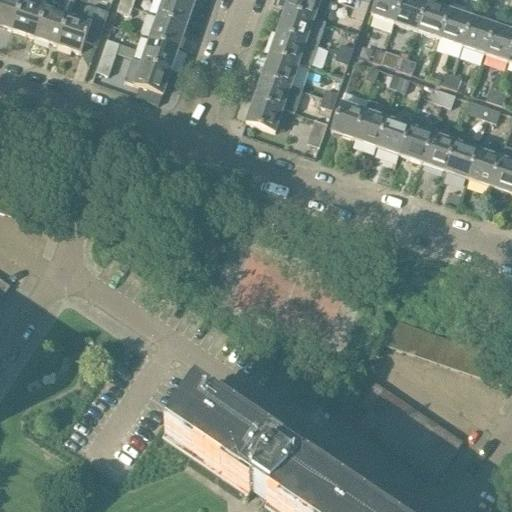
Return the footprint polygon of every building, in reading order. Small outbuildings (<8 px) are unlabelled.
[(0,0),(0,29),(13,34),(23,4),(11,0),(0,0)] [(132,11),(135,3),(126,0),(121,0),(119,7),(132,11)] [(186,30),(194,7),(172,0),(164,0),(157,20),(186,30)] [(314,24),(322,1),(319,0),(289,0),(285,13),(314,24)] [(394,27),(403,0),(377,0),(371,20),(394,27)] [(417,35),(427,6),(409,0),(403,0),(394,27),(417,35)] [(366,16),(369,7),(356,3),(353,12),(366,16)] [(35,42),(46,12),(23,4),(13,34),(35,42)] [(439,43),(450,14),(427,6),(417,35),(439,43)] [(129,19),(132,11),(119,7),(116,15),(129,19)] [(96,51),(108,16),(90,10),(89,10),(88,10),(87,10),(86,11),(85,12),(81,24),(68,20),(58,50),(81,58),(85,47),(96,51)] [(58,50),(68,20),(46,12),(35,42),(58,50)] [(363,23),(366,16),(353,12),(351,19),(363,23)] [(318,50),(325,28),(314,24),(285,13),(277,36),(318,50)] [(462,51),(472,22),(450,14),(439,43),(462,51)] [(178,53),(186,30),(157,20),(149,43),(178,53)] [(485,59),(495,30),(472,22),(462,51),(485,59)] [(508,67),(511,54),(511,35),(495,30),(485,59),(508,67)] [(310,73),(318,50),(277,36),(269,59),(298,69),(310,73)] [(170,76),(178,53),(149,43),(141,66),(170,76)] [(116,57),(119,48),(106,44),(103,53),(116,57)] [(350,62),(353,53),(341,48),(338,57),(350,62)] [(380,67),(384,55),(376,52),(372,65),(380,67)] [(108,80),(113,66),(125,70),(128,61),(116,57),(103,53),(96,75),(108,80)] [(348,69),(350,62),(338,57),(335,65),(348,69)] [(291,92),(298,69),(269,59),(261,82),(291,92)] [(403,75),(407,63),(399,60),(394,72),(403,75)] [(411,78),(415,66),(407,63),(403,75),(411,78)] [(162,99),(170,76),(141,66),(133,89),(162,99)] [(374,86),(378,75),(369,72),(365,83),(374,86)] [(448,91),(452,78),(444,75),(440,88),(448,91)] [(456,94),(461,81),(452,78),(448,91),(456,94)] [(396,94),(400,82),(392,79),(388,91),(396,94)] [(283,114),(291,92),(261,82),(254,104),(283,114)] [(404,97),(408,85),(400,82),(396,94),(404,97)] [(488,94),(485,104),(494,107),(498,94),(490,91),(488,94)] [(335,107),(338,98),(325,94),(322,103),(335,107)] [(502,110),(506,97),(498,94),(494,107),(502,110)] [(441,110),(446,98),(437,95),(433,107),(441,110)] [(354,144),(364,115),(367,104),(344,96),(331,136),(354,144)] [(450,112),(454,101),(446,98),(441,110),(450,112)] [(332,114),(335,107),(322,103),(319,110),(332,114)] [(275,137),(283,114),(254,104),(246,127),(275,137)] [(376,152),(386,123),(372,118),(376,107),(367,104),(364,115),(354,144),(376,152)] [(487,125),(491,114),(483,111),(479,122),(487,125)] [(495,128),(499,116),(491,114),(487,125),(495,128)] [(422,167),(432,138),(417,133),(421,122),(413,120),(409,130),(399,159),(422,167)] [(399,159),(409,130),(386,123),(376,152),(399,159)] [(312,133),(307,148),(318,152),(326,129),(314,125),(312,133)] [(445,175),(455,146),(432,138),(422,167),(445,175)] [(467,183),(477,154),(455,146),(445,175),(467,183)] [(511,198),(511,153),(504,150),(500,162),(490,191),(511,198)] [(490,191),(500,162),(477,154),(467,183),(490,191)] [(0,216),(4,218),(13,194),(2,190),(0,195),(0,216)] [(16,222),(24,198),(13,194),(4,218),(16,222)] [(27,226),(35,201),(24,198),(16,222),(27,226)] [(38,230),(47,205),(35,201),(27,226),(38,230)] [(50,234),(58,209),(47,205),(38,230),(50,234)] [(0,303),(10,289),(0,282),(0,303)] [(403,356),(412,331),(399,327),(384,349),(403,356)] [(415,360),(423,335),(412,331),(403,356),(415,360)] [(426,363),(434,339),(423,335),(415,360),(426,363)] [(437,367),(445,343),(434,339),(426,363),(437,367)] [(448,371),(457,347),(445,343),(437,367),(448,371)] [(459,375),(468,350),(457,347),(448,371),(459,375)] [(471,379),(479,354),(468,350),(459,375),(471,379)] [(481,382),(490,358),(479,354),(471,379),(481,382)] [(493,386),(501,362),(490,358),(481,382),(493,386)] [(505,390),(511,369),(511,365),(501,362),(493,386),(505,390)] [(360,406),(374,386),(364,379),(350,400),(360,406)] [(370,413),(384,392),(374,386),(360,406),(370,413)] [(379,420),(394,399),(384,392),(370,413),(379,420)] [(372,511),(327,481),(299,462),(300,460),(286,450),(284,452),(196,393),(163,442),(267,511),(372,511)] [(389,426),(403,405),(394,399),(379,420),(389,426)] [(346,427),(360,406),(350,400),(336,421),(346,427)] [(398,433),(413,412),(403,405),(389,426),(398,433)] [(355,434),(370,413),(360,406),(346,427),(355,434)] [(409,440),(423,418),(413,412),(398,433),(409,440)] [(365,441),(379,420),(370,413),(355,434),(365,441)] [(418,446),(433,425),(423,418),(409,440),(418,446)] [(375,447),(389,426),(379,420),(365,441),(375,447)] [(428,453),(442,432),(433,425),(418,446),(428,453)] [(384,453),(398,433),(389,426),(375,447),(384,453)] [(438,459),(452,438),(442,432),(428,453),(438,459)] [(395,460),(409,440),(398,433),(384,453),(395,460)] [(448,467),(463,445),(452,438),(438,459),(448,467)] [(404,467),(418,446),(409,440),(395,460),(404,467)] [(414,473),(428,453),(418,446),(404,467),(414,473)] [(424,480),(438,459),(428,453),(414,473),(424,480)] [(434,487),(448,467),(438,459),(424,480),(434,487)]
